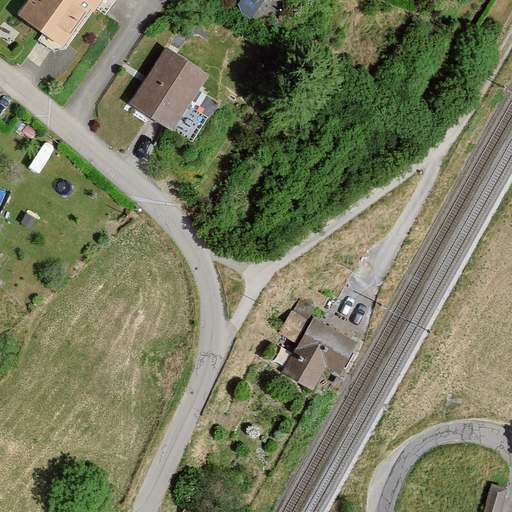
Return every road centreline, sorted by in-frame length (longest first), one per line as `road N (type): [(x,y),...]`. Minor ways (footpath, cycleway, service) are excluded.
road 1 (track): [(215,340),(255,293),(263,269),(443,149),(355,313)]
road 2 (residential): [(145,511),(208,370),(215,340),(208,296),(191,250),(156,206),(69,128)]
road 3 (residential): [(511,445),(477,431),(425,442),(408,457),(384,511)]
road 4 (residential): [(69,128),(156,0)]
road 5 (track): [(443,149),(511,36)]
